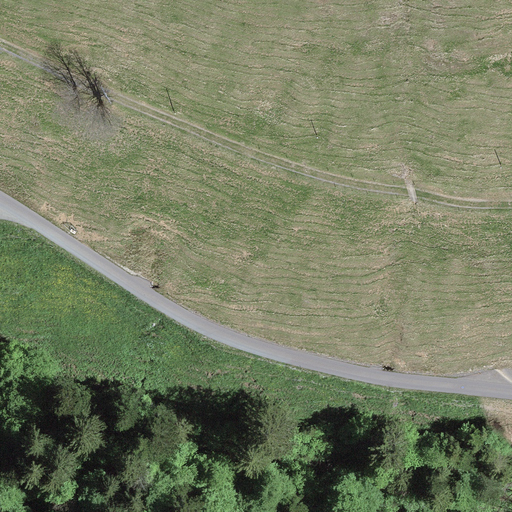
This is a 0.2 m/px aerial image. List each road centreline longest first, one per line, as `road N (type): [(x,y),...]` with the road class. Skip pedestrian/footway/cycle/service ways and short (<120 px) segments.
road 1 (track): [(511,397),(391,386),(265,355),(0,211)]
road 2 (track): [(0,39),(75,78),(332,168),(511,200)]
